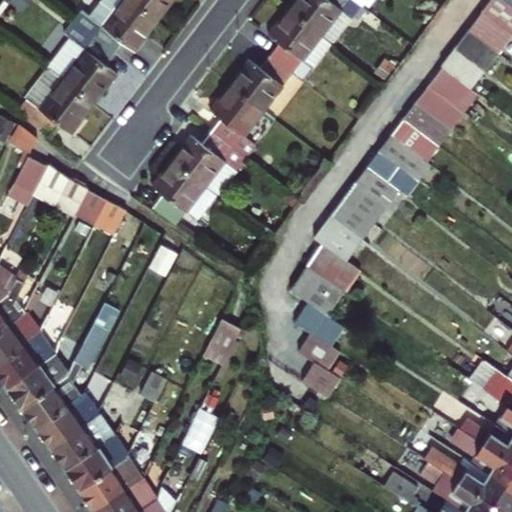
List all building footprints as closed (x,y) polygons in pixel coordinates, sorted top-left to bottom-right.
[(155,21),(127,0),(101,0),(79,27),(112,52),(121,41),(132,50),(155,21)] [(127,0),(155,21),(171,0),(127,0)] [(295,0),(289,9),(321,33),(346,0),(295,0)] [(511,5),(504,0),(489,0),(481,10),(511,34),(511,5)] [(321,33),(289,9),(269,35),(278,43),(269,55),(291,72),(302,81),(332,42),(321,33)] [(511,34),(481,10),(468,29),(498,52),(511,34)] [(103,64),(112,52),(79,27),(71,39),(83,48),(59,79),(91,103),(115,73),(103,64)] [(454,47),(484,70),(498,52),(468,29),(454,47)] [(454,47),(440,65),(471,88),(484,70),(454,47)] [(291,72),(269,55),(260,67),(250,60),(231,84),(263,109),(291,72)] [(47,135),(57,123),(69,132),(91,103),(59,79),(38,105),(26,96),(16,110),(47,135)] [(263,109),(231,84),(211,110),(220,118),(211,130),(233,147),(246,157),(255,144),(242,135),(263,109)] [(429,85),(416,101),(451,129),(452,129),(465,112),(429,85)] [(438,145),(451,129),(416,101),(403,118),(438,145)] [(0,137),(4,139),(14,121),(0,114),(0,137)] [(34,139),(23,129),(14,143),(27,154),(34,139)] [(171,161),(203,186),(233,147),(211,130),(202,142),(192,134),(171,161)] [(418,180),(430,163),(391,133),(378,149),(418,180)] [(26,155),(12,183),(33,193),(47,166),(26,155)] [(174,222),(203,186),(171,161),(152,186),(161,194),(151,207),(174,222)] [(70,175),(49,163),(33,193),(53,205),(54,205),(70,175)] [(386,204),(398,189),(366,164),(355,180),(386,204)] [(88,185),(70,175),(54,205),(72,215),(74,210),(87,187),(88,185)] [(386,204),(355,180),(342,196),(374,220),(386,204)] [(107,198),(87,187),(74,210),(95,221),(107,198)] [(329,212),(361,237),(374,220),(342,196),(329,212)] [(128,208),(107,198),(95,221),(116,232),(128,208)] [(361,237),(329,212),(311,236),(322,243),(343,259),(361,237)] [(350,265),(322,243),(308,264),(337,285),(350,265)] [(337,285),(308,264),(290,290),(308,301),(328,314),(344,290),(337,285)] [(0,297),(5,294),(15,276),(15,275),(0,266),(0,297)] [(27,274),(18,269),(15,275),(15,276),(23,281),(27,274)] [(5,294),(0,297),(0,328),(21,313),(23,310),(20,307),(17,308),(13,303),(25,282),(23,281),(15,276),(5,294)] [(308,301),(295,321),(318,335),(330,316),(328,314),(308,301)] [(117,314),(102,306),(94,322),(72,364),(76,366),(86,371),(117,314)] [(21,313),(0,328),(0,361),(37,333),(40,327),(26,309),(21,313)] [(241,325),(223,316),(203,356),(221,365),(241,325)] [(318,335),(311,331),(299,350),(315,360),(328,369),(340,350),(318,335)] [(37,333),(0,361),(0,377),(7,387),(48,356),(54,352),(39,332),(37,333)] [(473,383),(511,407),(511,381),(509,380),(461,345),(448,365),(473,383)] [(7,387),(22,407),(63,378),(66,376),(69,371),(54,352),(7,387)] [(328,369),(315,360),(303,379),(329,396),(341,377),(328,369)] [(156,401),(167,378),(150,369),(138,391),(156,401)] [(63,378),(22,407),(36,427),(67,403),(74,399),(81,394),(81,393),(70,378),(72,374),(69,371),(66,376),(63,378)] [(72,374),(70,378),(81,393),(85,391),(72,374)] [(488,419),(494,423),(511,434),(511,407),(473,383),(466,392),(481,402),(480,404),(492,412),(488,419)] [(84,398),(81,394),(74,399),(77,403),(84,398)] [(36,427),(51,448),(82,426),(67,403),(36,427)] [(511,434),(494,423),(488,432),(447,405),(441,414),(471,434),(511,459),(511,434)] [(51,448),(64,468),(113,435),(99,414),(82,426),(51,448)] [(474,455),(470,460),(490,473),(491,471),(508,482),(506,485),(511,488),(511,459),(471,434),(462,447),(474,455)] [(64,468),(79,488),(126,456),(127,455),(113,435),(64,468)] [(459,480),(508,511),(511,511),(511,488),(506,485),(508,482),(491,471),(490,473),(470,460),(454,449),(436,438),(424,457),(429,461),(451,475),(459,480)] [(126,456),(79,488),(92,510),(139,479),(141,475),(128,454),(127,455),(126,456)] [(451,475),(429,461),(420,475),(438,485),(440,482),(444,486),(451,475)] [(393,471),(383,487),(413,505),(418,497),(413,494),(418,487),(393,471)] [(92,510),(93,511),(134,511),(154,499),(155,497),(141,475),(139,479),(92,510)] [(469,511),(508,511),(459,480),(451,492),(468,503),(464,509),(469,511)] [(134,511),(170,511),(177,498),(160,486),(155,497),(154,499),(134,511)] [(222,511),(228,503),(217,496),(208,511),(222,511)]
